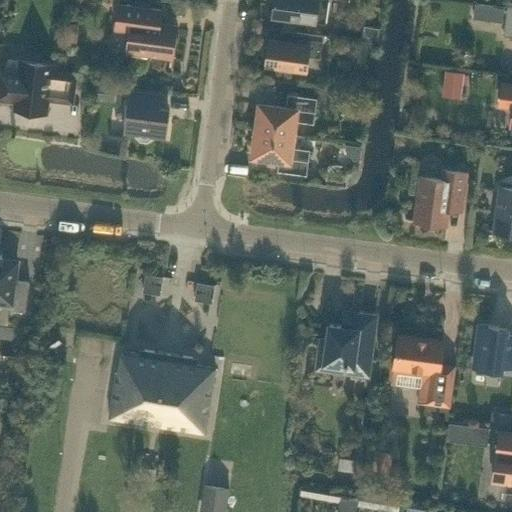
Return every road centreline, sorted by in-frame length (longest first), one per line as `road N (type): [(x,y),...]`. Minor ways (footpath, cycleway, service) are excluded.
road 1 (residential): [(511,275),(201,230)]
road 2 (residential): [(201,230),(232,0)]
road 3 (residential): [(201,230),(0,201)]
